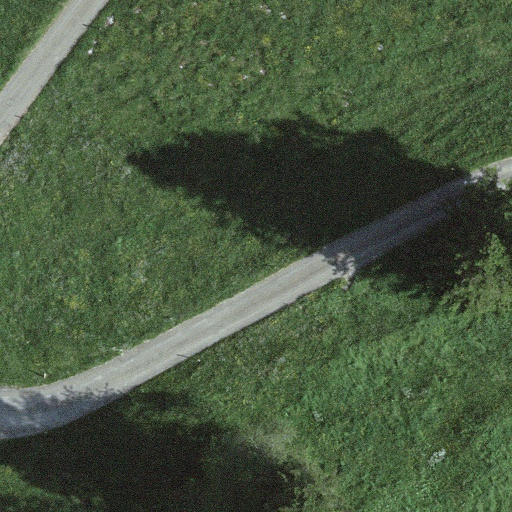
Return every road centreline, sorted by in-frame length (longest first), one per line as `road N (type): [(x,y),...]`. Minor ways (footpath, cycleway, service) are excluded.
road 1 (unclassified): [(511,168),(429,203),(104,383),(65,398),(0,400)]
road 2 (unclassified): [(0,122),(88,0)]
